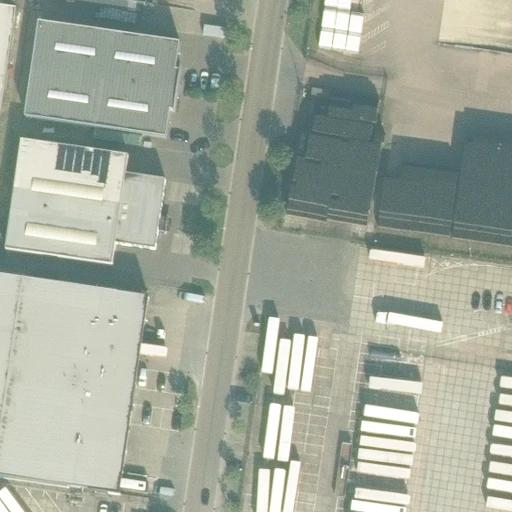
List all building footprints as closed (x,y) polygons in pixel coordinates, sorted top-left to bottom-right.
[(0,0),(0,127),(17,11),(0,8),(0,0)] [(174,114),(175,114),(182,71),(180,71),(180,72),(176,71),(180,44),(39,24),(26,119),(166,139),(170,112),(174,113),(174,114)] [(313,90),(311,100),(329,103),(331,93),(313,90)] [(6,252),(112,267),(116,245),(155,251),(166,181),(126,176),(128,158),(21,142),(6,252)] [(0,276),(0,478),(120,496),(149,298),(0,276)]
